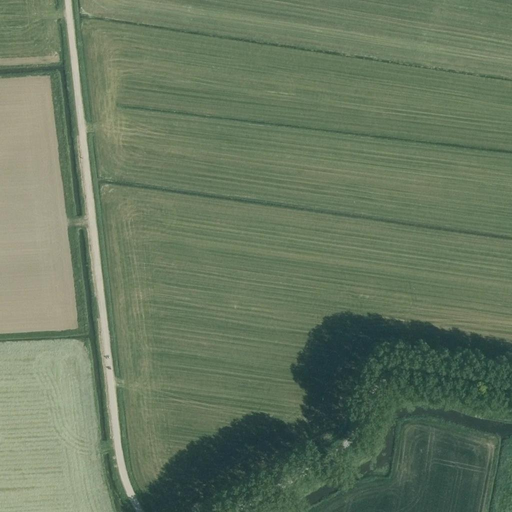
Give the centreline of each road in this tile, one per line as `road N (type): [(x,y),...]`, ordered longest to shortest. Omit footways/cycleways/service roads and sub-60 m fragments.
road 1 (unclassified): [(142,511),(120,448),(68,0)]
road 2 (unclassified): [(511,384),(413,368),(390,374),(335,454),(232,511)]
